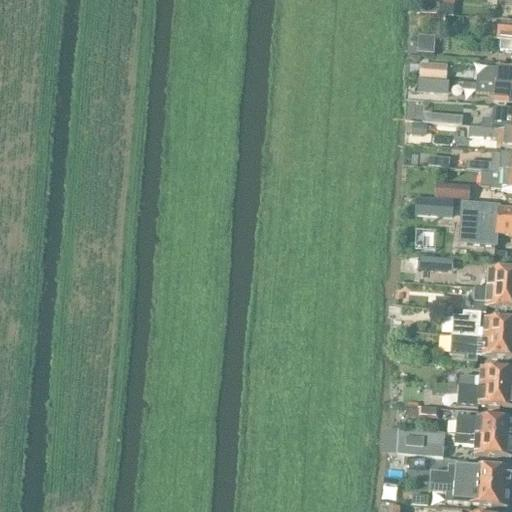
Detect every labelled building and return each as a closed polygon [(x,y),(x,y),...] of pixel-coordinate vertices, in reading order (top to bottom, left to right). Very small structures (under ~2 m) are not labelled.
[(422,0),(421,16),(442,17),(444,17),(452,18),(454,0),(422,0)] [(511,0),(495,0),(495,8),(511,9),(511,0)] [(419,16),(418,30),(441,31),(442,17),(421,16),(421,17),(419,16)] [(495,43),(501,43),(511,43),(511,24),(496,23),(495,43)] [(433,57),(435,40),(416,39),(415,56),(433,57)] [(511,62),(511,43),(501,43),(500,53),(511,53),(511,54),(511,62)] [(419,66),(418,82),(423,82),(438,83),(439,67),(419,66)] [(476,80),(475,86),(495,87),(511,88),(511,70),(510,73),(488,72),(476,80)] [(421,83),(420,100),(437,101),(438,84),(438,83),(423,82),(423,83),(421,83)] [(462,85),(461,93),(475,94),(475,96),(493,97),(493,103),(493,105),(507,106),(508,106),(511,106),(511,88),(495,87),(475,86),(462,85)] [(477,130),(511,133),(511,114),(507,114),(494,113),(493,121),(478,120),(477,130)] [(411,127),(410,139),(425,140),(426,128),(411,127)] [(495,149),(504,150),(511,150),(511,133),(477,130),(469,129),(468,140),(490,141),(490,140),(496,141),(495,149)] [(465,164),(464,173),(480,174),(492,175),(511,176),(511,158),(504,158),(490,157),(490,165),(490,166),(465,164)] [(427,159),(426,170),(444,171),(444,160),(427,159)] [(479,186),(479,187),(488,188),(490,188),(490,192),(501,193),(501,194),(511,194),(511,176),(492,175),(480,174),(480,176),(480,177),(479,186)] [(448,188),(447,203),(468,205),(469,190),(448,188)] [(451,204),(415,203),(414,219),(451,221),(451,204)] [(460,205),(457,247),(495,250),(496,238),(511,238),(511,212),(498,212),(498,208),(460,205)] [(440,274),(442,262),(418,260),(417,272),(440,274)] [(511,274),(487,273),(486,291),(511,292),(511,274)] [(474,290),(472,315),(480,316),(486,316),(486,310),(511,312),(511,292),(486,291),(474,290)] [(436,300),(435,312),(435,313),(460,316),(460,314),(461,308),(461,302),(436,300)] [(452,318),(450,337),(482,339),(511,342),(511,324),(484,322),(483,333),(479,333),(480,316),(472,315),(462,314),(462,319),(452,318)] [(450,337),(449,358),(463,359),(463,364),(476,365),(477,359),(481,359),(511,361),(511,342),(482,339),(450,337)] [(459,379),(458,388),(511,392),(511,373),(500,373),(501,369),(488,368),(488,372),(480,371),(479,381),(459,379)] [(433,387),(433,396),(456,398),(456,407),(477,409),(487,409),(487,413),(498,414),(499,410),(511,411),(511,392),(458,388),(458,389),(437,387),(433,387)] [(416,421),(437,422),(438,412),(417,410),(416,421)] [(455,428),(454,438),(511,442),(511,440),(511,423),(476,421),(462,419),(458,420),(456,422),(455,424),(455,428)] [(397,433),(396,458),(442,461),(444,437),(398,433),(397,433)] [(510,461),(511,442),(454,438),(453,447),(474,449),(473,458),(510,461)] [(429,474),(429,485),(438,486),(508,492),(510,473),(472,470),(467,470),(447,468),(446,476),(429,474)] [(429,489),(429,496),(445,497),(444,505),(469,507),(507,510),(508,492),(438,486),(429,485),(429,489)]
